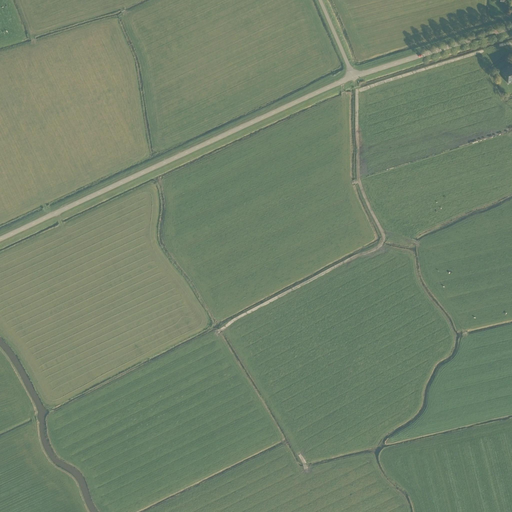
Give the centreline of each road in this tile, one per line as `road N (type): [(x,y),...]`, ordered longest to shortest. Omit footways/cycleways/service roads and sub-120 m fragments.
road 1 (tertiary): [(0,238),(352,76)]
road 2 (track): [(221,326),(380,237),(358,181),(352,76)]
road 3 (tertiary): [(352,76),(511,27)]
